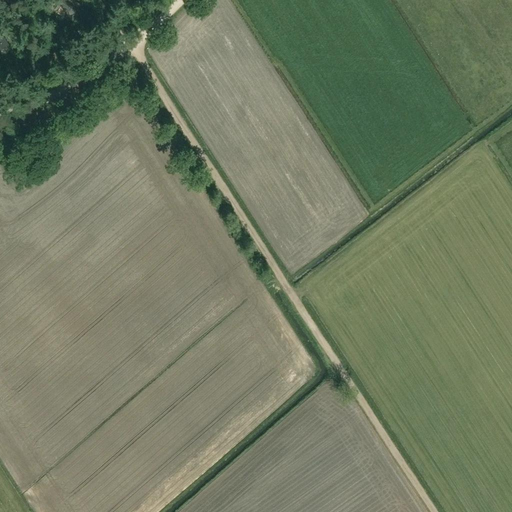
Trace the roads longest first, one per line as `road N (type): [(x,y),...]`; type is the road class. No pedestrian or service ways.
road 1 (track): [(435,511),(132,45)]
road 2 (track): [(0,126),(107,63),(181,0)]
